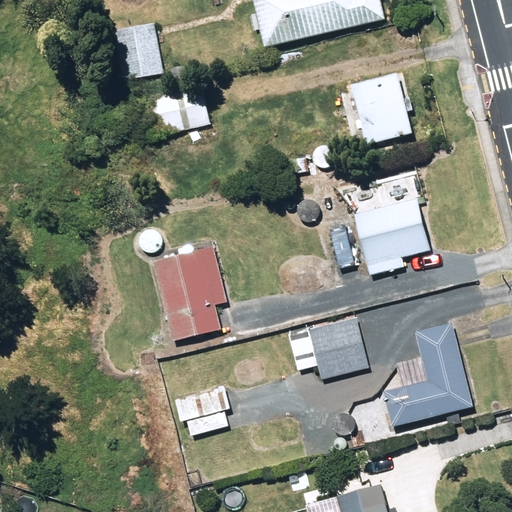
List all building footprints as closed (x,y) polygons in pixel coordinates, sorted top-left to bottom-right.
[(259,0),(257,1),(271,56),(388,26),(381,0),(259,0)] [(118,38),(127,88),(168,81),(159,31),(118,38)] [(357,94),(371,153),(417,142),(404,83),(357,94)] [(162,143),(214,130),(204,90),(153,102),(162,143)] [(318,149),(316,151),(309,129),(296,133),(303,156),(289,161),(296,179),(309,175),(305,163),(314,160),(314,161),(315,163),(316,166),(317,168),(319,169),(321,171),(323,172),(325,172),(327,173),(330,173),(332,172),(334,171),(336,170),(338,168),(339,166),(340,164),(341,162),(341,160),(341,157),(341,155),(340,153),(339,151),(337,149),(335,147),(333,146),(331,146),(328,145),(326,145),(324,146),(322,147),(319,148),(318,149)] [(422,205),(359,220),(373,281),(408,273),(407,265),(435,258),(422,205)] [(358,273),(349,229),(330,233),(339,276),(358,273)] [(158,269),(178,349),(225,337),(219,311),(231,309),(218,254),(158,269)] [(406,303),(358,315),(360,321),(363,335),(411,324),(406,303)] [(359,322),(311,335),(313,342),(295,348),(303,377),(322,371),(326,387),(374,373),(359,322)] [(396,436),(478,414),(457,330),(420,340),(432,389),(388,400),(396,436)] [(289,334),(278,336),(279,343),(290,341),(289,334)] [(194,443),(233,433),(224,397),(181,408),(187,430),(191,429),(194,443)] [(330,511),(392,511),(387,492),(342,504),(343,509),(330,511)]
